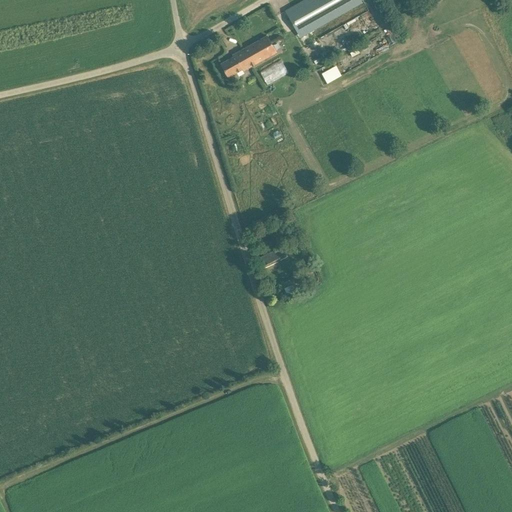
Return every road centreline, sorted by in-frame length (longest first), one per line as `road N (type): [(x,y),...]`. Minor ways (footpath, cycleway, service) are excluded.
road 1 (unclassified): [(337,511),(283,372),(182,46)]
road 2 (track): [(283,372),(10,483)]
road 3 (unclassified): [(0,95),(182,46)]
